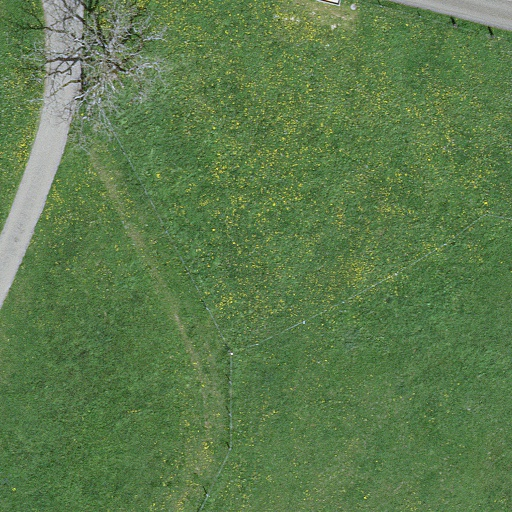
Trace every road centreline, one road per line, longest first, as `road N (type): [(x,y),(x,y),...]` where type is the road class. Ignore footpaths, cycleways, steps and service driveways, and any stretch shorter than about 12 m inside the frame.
road 1 (track): [(65,30),(97,132),(205,334),(220,383),(216,457),(202,511)]
road 2 (unclassified): [(0,271),(36,185),(56,100),(63,0)]
